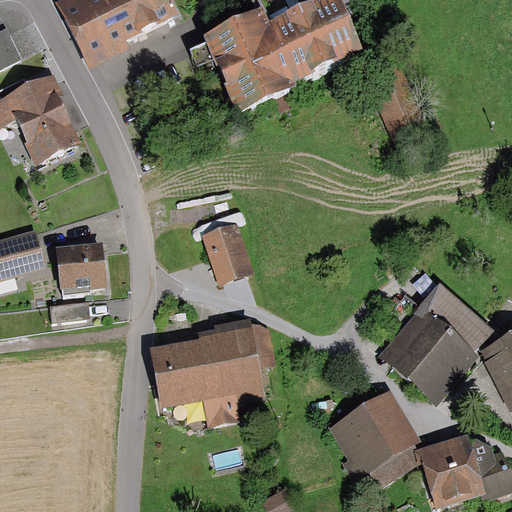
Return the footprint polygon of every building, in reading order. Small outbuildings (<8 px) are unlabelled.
[(180,14),(173,0),(60,0),(57,2),(91,70),(131,50),(126,41),(180,14)] [(245,0),(250,11),(201,33),(205,42),(190,49),(198,67),(213,60),(237,112),(295,86),(292,81),(363,49),(340,0),(317,0),(290,12),(284,0),(245,0)] [(6,28),(0,31),(0,70),(22,59),(6,28)] [(401,65),(365,81),(397,151),(431,136),(401,65)] [(1,101),(0,101),(0,128),(17,120),(28,142),(25,144),(36,165),(81,143),(59,98),(62,96),(54,76),(30,88),(1,101)] [(0,90),(0,98),(1,101),(30,88),(26,79),(0,90)] [(236,223),(202,235),(220,287),(254,275),(236,223)] [(0,281),(46,269),(35,231),(0,240),(0,281)] [(63,295),(91,293),(91,289),(106,287),(103,243),(56,247),(60,290),(62,290),(63,295)] [(415,313),(378,356),(436,407),(479,357),(473,352),(493,329),(440,283),(415,313)] [(89,303),(50,307),(52,324),(91,319),(89,303)] [(202,340),(150,349),(162,410),(204,402),(209,428),(243,422),(240,404),(266,399),(260,369),(275,366),(268,329),(260,325),(251,326),(250,320),(216,326),(217,333),(201,335),(202,340)] [(511,337),(484,352),(489,362),(486,364),(511,410),(511,409),(511,337)] [(421,443),(392,392),(329,428),(348,460),(343,463),(356,485),(369,477),(377,491),(418,467),(414,451),(416,450),(415,446),(421,443)] [(511,494),(511,474),(502,452),(494,455),(493,448),(477,439),(470,442),(467,434),(416,450),(414,451),(418,467),(423,465),(434,508),(481,496),(483,503),(511,494)] [(296,511),(286,491),(263,502),(268,511),(296,511)]
